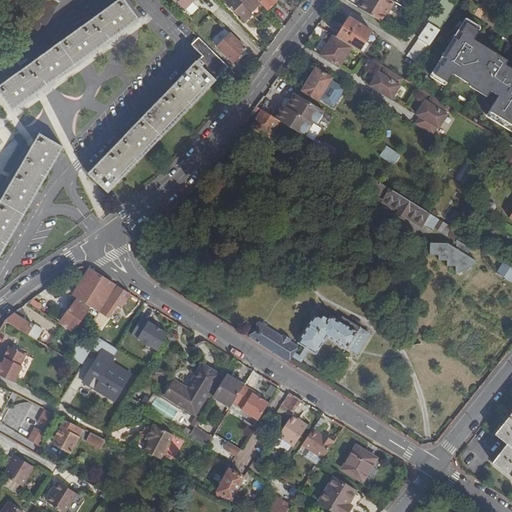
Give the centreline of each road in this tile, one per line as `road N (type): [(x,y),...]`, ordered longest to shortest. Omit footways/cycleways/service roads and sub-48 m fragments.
road 1 (residential): [(431,467),(133,278)]
road 2 (residential): [(128,221),(187,176),(320,0)]
road 3 (unknown): [(0,375),(107,438),(123,439),(147,424)]
road 4 (residential): [(431,467),(511,365)]
